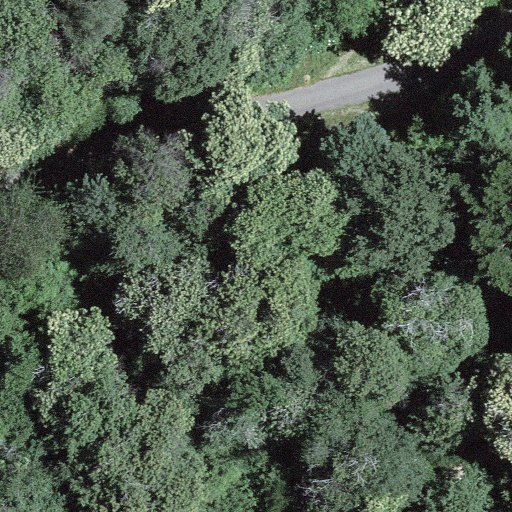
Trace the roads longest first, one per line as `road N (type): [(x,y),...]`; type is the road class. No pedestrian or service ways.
road 1 (unclassified): [(295,88),(0,198)]
road 2 (unclassified): [(295,88),(416,72),(460,59),(511,28)]
road 3 (track): [(395,0),(295,88)]
